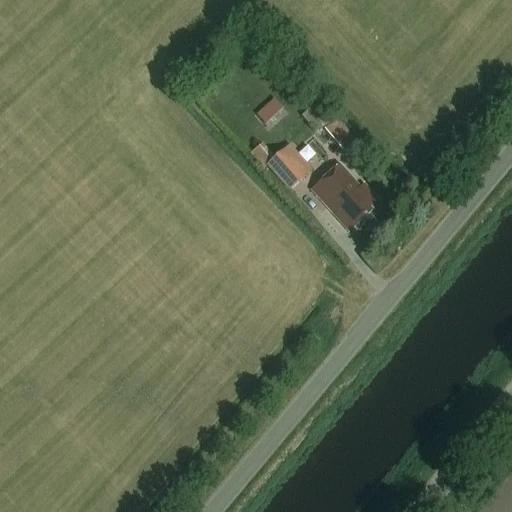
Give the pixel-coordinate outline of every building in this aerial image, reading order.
[(274,102),(256,118),(265,128),(283,112),(274,102)] [(351,164),(358,159),(365,153),(322,102),(303,118),(314,132),(320,127),(342,153),(351,164)] [(262,171),(265,168),(270,164),(274,161),(261,146),(249,156),(262,171)] [(265,168),(266,169),(290,195),(313,175),(289,148),(274,161),(270,164),(265,168)] [(368,211),(377,203),(363,188),(359,191),(339,168),(331,175),(326,169),(319,176),(324,181),(311,193),(348,235),(371,214),(368,211)]
